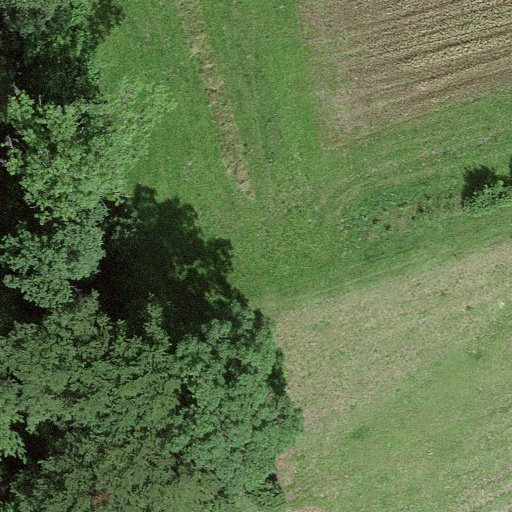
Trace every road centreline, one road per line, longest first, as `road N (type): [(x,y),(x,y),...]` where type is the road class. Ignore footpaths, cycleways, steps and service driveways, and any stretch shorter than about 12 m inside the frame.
road 1 (track): [(331,276),(0,378)]
road 2 (track): [(511,217),(331,276)]
